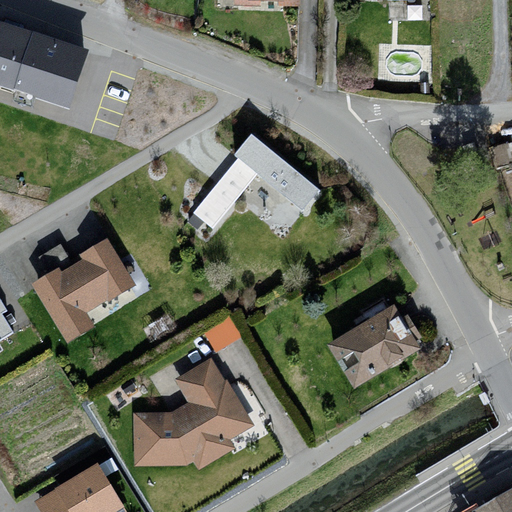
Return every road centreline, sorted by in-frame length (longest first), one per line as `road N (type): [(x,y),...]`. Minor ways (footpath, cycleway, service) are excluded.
road 1 (residential): [(344,137),(257,86),(35,0)]
road 2 (residential): [(227,511),(489,354)]
road 3 (track): [(0,241),(224,107),(243,80)]
road 4 (residential): [(482,342),(427,236),(344,137)]
road 5 (residential): [(344,137),(387,117),(511,113)]
road 6 (secondary): [(403,511),(511,446)]
